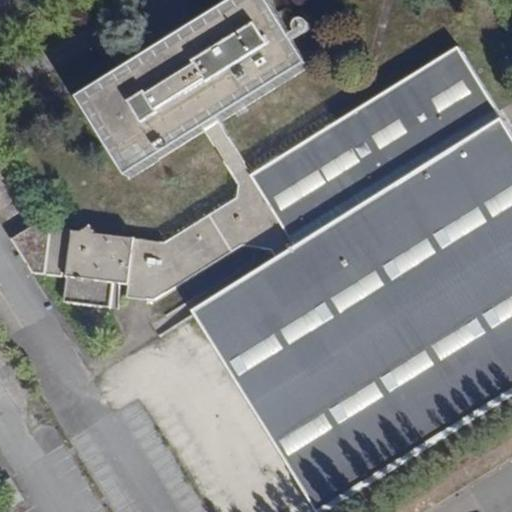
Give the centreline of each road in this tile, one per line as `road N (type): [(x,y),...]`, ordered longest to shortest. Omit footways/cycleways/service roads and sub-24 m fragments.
road 1 (unknown): [(0,234),(167,511)]
road 2 (unknown): [(0,408),(62,511)]
